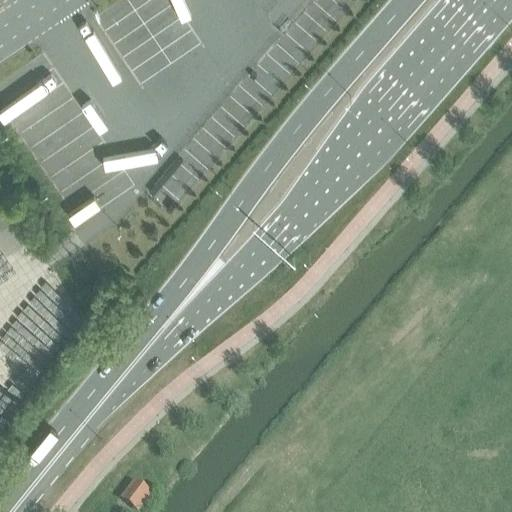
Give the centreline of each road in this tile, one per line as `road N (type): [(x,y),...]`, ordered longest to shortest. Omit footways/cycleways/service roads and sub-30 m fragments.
road 1 (secondary): [(161,329),(264,242),(476,0)]
road 2 (secondary): [(408,0),(303,123),(161,329)]
road 3 (secondary): [(7,511),(161,329)]
